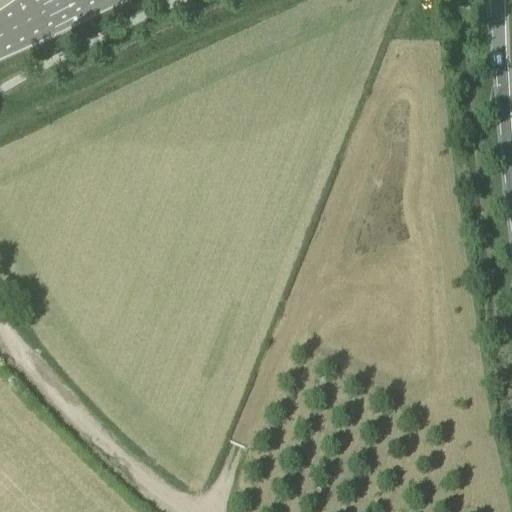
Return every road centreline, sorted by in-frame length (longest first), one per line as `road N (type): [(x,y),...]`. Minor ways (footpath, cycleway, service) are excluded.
road 1 (track): [(183,511),(62,403),(0,319)]
road 2 (primary): [(496,0),(511,218)]
